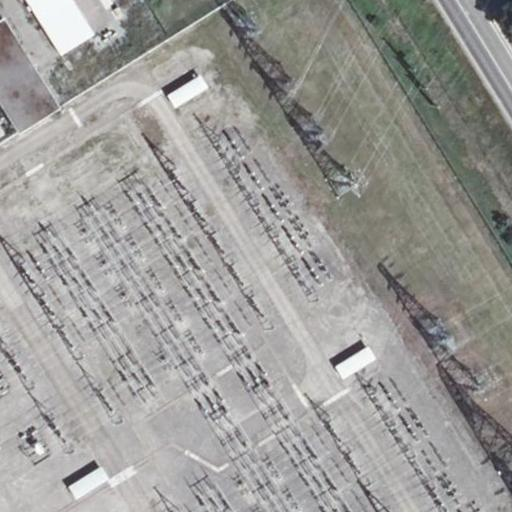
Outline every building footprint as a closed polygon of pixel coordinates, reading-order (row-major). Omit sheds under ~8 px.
[(98,0),(53,0),(79,40),(111,20),(98,0)] [(55,105),(4,24),(0,25),(0,110),(13,132),(55,105)] [(204,91),(196,77),(163,98),(171,111),(204,91)] [(371,362),(363,349),(331,369),(339,382),(371,362)] [(96,470),(67,488),(75,501),(104,483),(96,470)]
